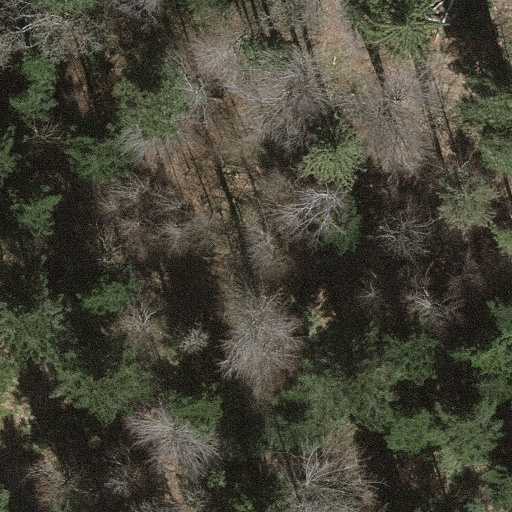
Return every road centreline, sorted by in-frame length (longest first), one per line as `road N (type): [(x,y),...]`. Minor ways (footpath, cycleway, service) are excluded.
road 1 (track): [(511,214),(247,280),(164,265),(101,200),(72,0)]
road 2 (track): [(363,0),(352,25),(358,65),(397,92),(511,104)]
